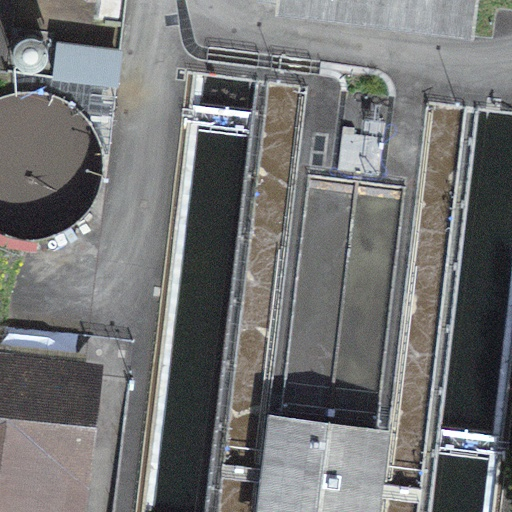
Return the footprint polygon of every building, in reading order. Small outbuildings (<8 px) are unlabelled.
[(14,0),(6,70),(116,84),(125,0),(14,0)] [(281,0),(281,2),(470,25),(473,0),(281,0)] [(32,97),(0,160),(0,190),(58,220),(103,133),(32,97)] [(0,364),(0,511),(65,511),(82,374),(0,364)] [(369,511),(379,430),(279,418),(265,511),(369,511)]
